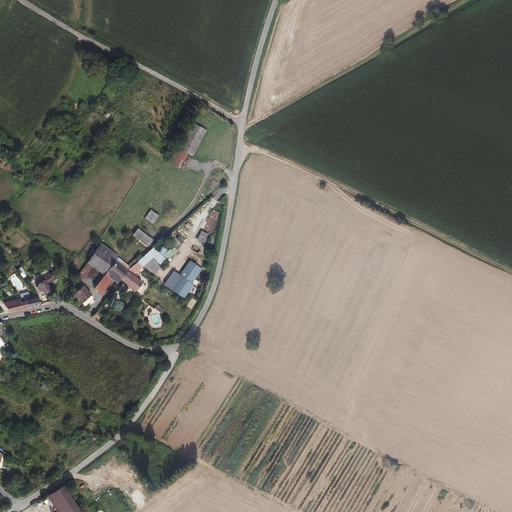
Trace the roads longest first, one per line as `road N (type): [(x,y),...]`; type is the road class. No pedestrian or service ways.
road 1 (track): [(239,149),(288,161),(511,273)]
road 2 (residential): [(243,122),(18,0)]
road 3 (track): [(467,0),(243,122)]
road 4 (unclassified): [(20,505),(113,442),(184,342)]
road 5 (unclassified): [(184,342),(217,275),(243,122)]
road 6 (residential): [(0,318),(56,305),(142,348),(184,342)]
road 7 (track): [(83,35),(62,97),(0,171)]
road 8 (unclassified): [(274,0),(243,122)]
